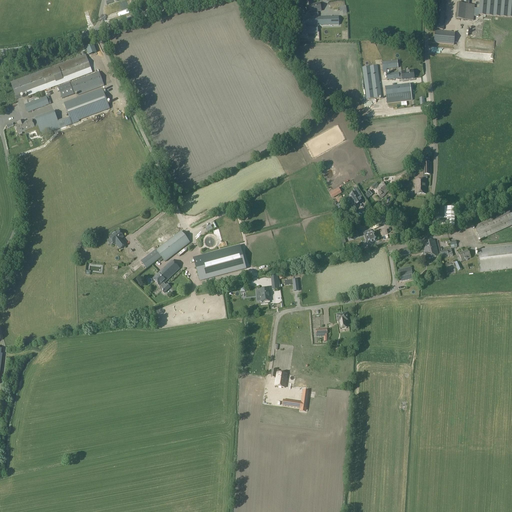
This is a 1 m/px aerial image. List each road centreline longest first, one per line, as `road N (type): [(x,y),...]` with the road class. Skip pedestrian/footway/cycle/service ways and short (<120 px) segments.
road 1 (unclassified): [(277,339),(285,309),(387,293),(394,248),(427,232),(439,149),(429,0)]
road 2 (unclassified): [(0,258),(17,211),(0,129)]
